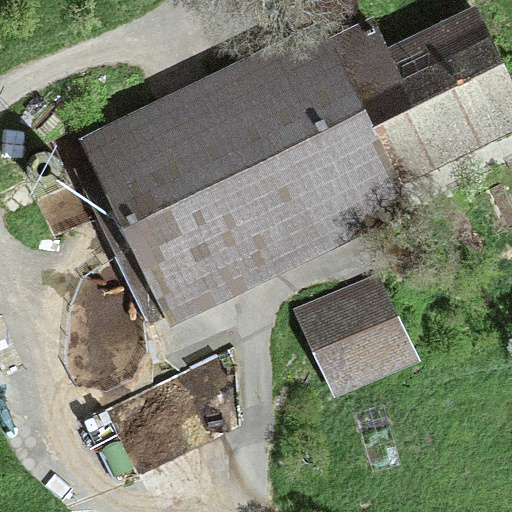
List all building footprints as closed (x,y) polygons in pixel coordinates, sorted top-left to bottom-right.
[(307,0),(273,0),(288,28),(315,13),(307,0)] [(384,60),(368,27),(92,161),(167,313),(267,264),(256,243),(511,119),(511,96),(474,17),(384,60)] [(29,184),(35,187),(42,188),(48,186),(54,181),(57,175),(57,169),(56,163),(51,157),(45,154),(39,153),(32,155),(27,159),(23,164),(22,172),(24,178),(29,184)] [(51,223),(58,224),(65,222),(70,218),(74,212),(75,205),(73,199),(69,193),(63,190),(56,189),(50,191),(44,195),(41,200),(40,207),(41,214),(45,219),(51,223)] [(370,288),(302,316),(332,383),(401,354),(370,288)]
